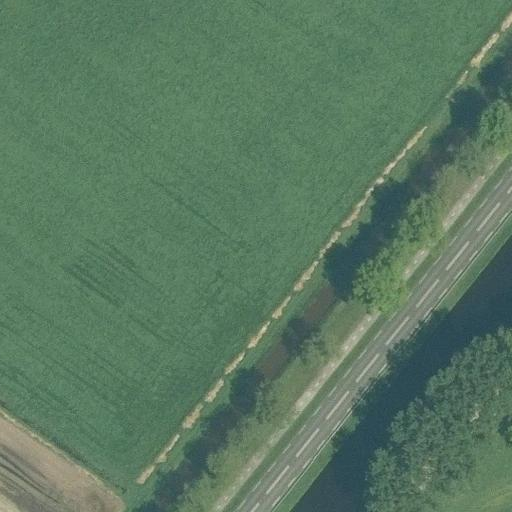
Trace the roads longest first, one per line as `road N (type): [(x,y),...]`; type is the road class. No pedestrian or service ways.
road 1 (primary): [(255,511),(511,193)]
road 2 (track): [(511,378),(405,511)]
